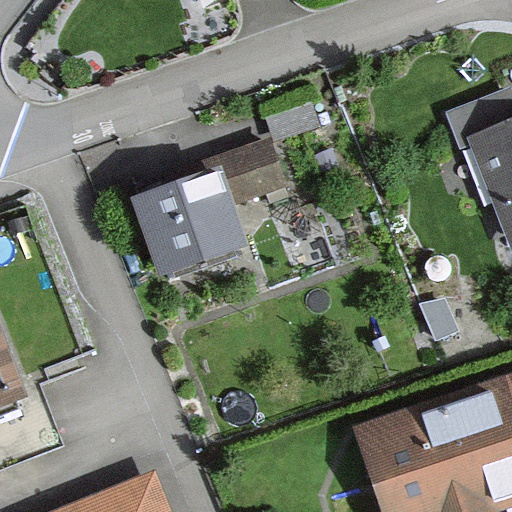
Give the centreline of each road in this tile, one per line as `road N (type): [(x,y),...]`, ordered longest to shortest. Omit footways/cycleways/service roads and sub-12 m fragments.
road 1 (residential): [(47,140),(445,0)]
road 2 (residential): [(47,140),(202,511)]
